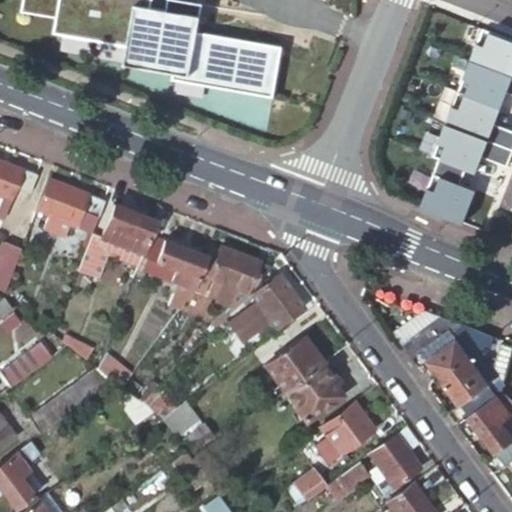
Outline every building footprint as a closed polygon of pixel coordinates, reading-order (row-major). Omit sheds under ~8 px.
[(25,0),(24,10),(59,16),(56,32),(130,45),(126,63),(175,72),(276,91),(283,55),(198,39),(201,21),(152,12),(154,0),(25,0)] [(443,149),(424,198),(466,214),(479,181),(463,174),(469,159),(479,163),(485,147),(511,157),(511,153),(511,119),(498,114),(510,83),(511,83),(511,29),(486,19),(437,147),(443,149)] [(276,91),(175,72),(174,79),(180,80),(275,98),(276,91)] [(0,158),(0,211),(6,214),(16,187),(31,193),(39,173),(0,158)] [(105,199),(49,177),(36,208),(49,214),(45,225),(71,235),(76,223),(81,225),(86,212),(99,216),(105,199)] [(151,233),(156,220),(114,204),(103,233),(94,230),(79,269),(100,277),(109,256),(109,255),(104,252),(108,240),(143,254),(151,233)] [(206,255),(151,233),(143,254),(138,267),(192,289),(206,255)] [(0,287),(4,289),(22,244),(6,237),(0,251),(0,287)] [(138,267),(143,254),(108,240),(104,252),(109,255),(109,256),(138,267)] [(221,249),(211,245),(206,255),(192,289),(204,294),(210,279),(221,284),(214,300),(225,305),(233,303),(248,288),(257,278),(270,264),(223,245),(221,249)] [(260,283),(257,278),(248,288),(257,301),(247,308),(261,327),(271,320),(275,326),(301,307),(276,271),(260,283)] [(0,301),(0,320),(18,307),(5,298),(0,301)] [(409,354),(448,326),(431,302),(391,329),(409,354)] [(210,319),(213,325),(226,311),(223,307),(210,319)] [(226,311),(213,325),(219,330),(224,327),(231,337),(226,340),(230,346),(236,342),(233,337),(243,329),(228,309),(226,311)] [(497,395),(503,391),(493,378),(487,382),(449,329),(420,350),(457,402),(462,406),(469,417),(497,395)] [(282,391),(322,362),(306,340),(266,369),(282,391)] [(12,388),(51,359),(40,343),(0,372),(12,388)] [(118,383),(122,386),(129,376),(103,358),(99,369),(114,381),(118,383)] [(335,375),(324,361),(322,362),(282,391),(305,421),(342,395),(331,378),(335,375)] [(39,436),(114,381),(99,369),(97,368),(27,421),(39,436)] [(157,385),(134,369),(129,376),(122,386),(142,402),(148,395),(157,385)] [(142,402),(122,386),(118,383),(111,388),(138,424),(154,411),(142,402)] [(387,423),(366,394),(331,419),(338,430),(329,437),(342,455),(387,423)] [(163,417),(170,412),(148,395),(142,402),(154,411),(157,413),(163,417)] [(511,415),(497,395),(469,417),(504,465),(511,459),(511,415)] [(199,421),(185,401),(170,412),(163,417),(178,436),(199,421)] [(0,419),(0,449),(14,440),(0,419)] [(203,427),(199,421),(178,436),(182,442),(203,427)] [(213,441),(203,427),(182,442),(188,450),(192,456),(204,448),(213,441)] [(418,465),(396,435),(370,454),(376,463),(372,466),(375,470),(372,472),(384,489),(418,465)] [(38,452),(31,442),(0,464),(0,489),(13,508),(34,493),(32,491),(41,484),(25,462),(38,452)] [(232,488),(204,448),(192,456),(209,479),(219,493),(221,496),(232,488)] [(192,456),(188,450),(170,463),(191,493),(209,479),(192,456)] [(370,477),(359,462),(327,486),(326,486),(337,501),(370,477)] [(326,486),(327,486),(315,469),(296,482),(303,493),(296,498),(301,505),(326,486)] [(435,511),(414,482),(386,503),(392,511),(435,511)] [(216,511),(230,511),(219,497),(211,503),(216,511)] [(49,511),(39,498),(20,511),(49,511)]
